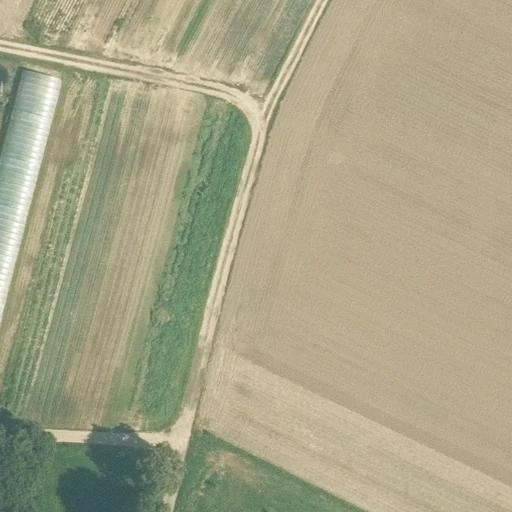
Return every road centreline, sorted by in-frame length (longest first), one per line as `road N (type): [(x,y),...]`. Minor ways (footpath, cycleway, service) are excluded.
road 1 (track): [(177,446),(263,119)]
road 2 (track): [(263,119),(235,96),(0,48)]
road 3 (track): [(263,119),(323,0)]
